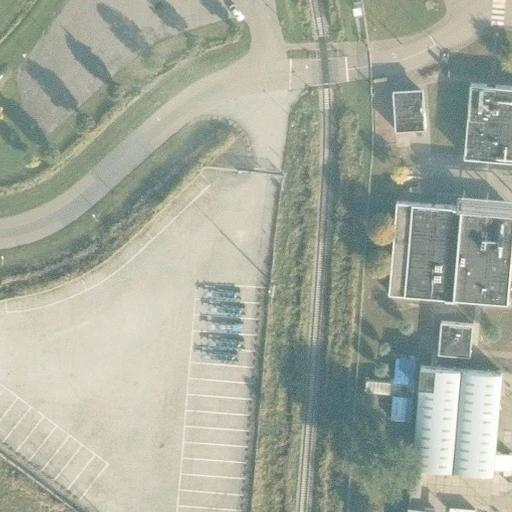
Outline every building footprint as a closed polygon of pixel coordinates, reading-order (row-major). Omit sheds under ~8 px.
[(511,84),(471,81),(465,155),(511,158),(511,84)] [(425,111),(424,111),(422,91),(400,92),(401,116),(395,116),(396,129),(426,128),(425,111)] [(389,291),(508,301),(511,256),(511,210),(397,201),(389,291)] [(473,322),(441,319),(438,351),(470,354),(473,322)] [(503,371),(421,364),(412,465),(495,472),(495,466),(511,467),(511,464),(511,452),(496,451),(503,371)]
